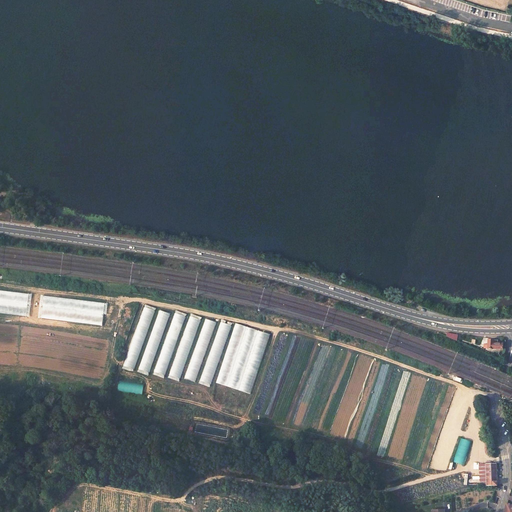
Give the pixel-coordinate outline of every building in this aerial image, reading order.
[(125,367),(135,370),(154,310),(144,307),(125,367)] [(151,374),(168,313),(158,310),(141,371),(151,374)] [(175,312),(155,375),(165,378),(185,316),(175,312)] [(190,316),(170,376),(181,379),(200,319),(190,316)] [(205,316),(186,381),(196,384),(216,320),(212,319),(212,318),(205,316)] [(200,384),(210,387),(231,325),(221,322),(200,384)] [(235,323),(218,384),(253,394),(270,333),(235,323)] [(498,340),(488,340),(488,344),(483,344),(483,348),(502,349),(502,344),(498,343),(498,340)] [(143,394),(144,383),(120,381),(119,392),(143,394)] [(473,444),(463,439),(454,462),(465,466),(473,444)] [(496,464),(486,464),(486,485),(493,485),(496,485),(496,464)] [(477,476),(471,476),(471,483),(479,482),(479,476),(483,476),(483,465),(476,466),(477,476)] [(511,511),(511,505),(507,503),(503,511),(511,511)]
